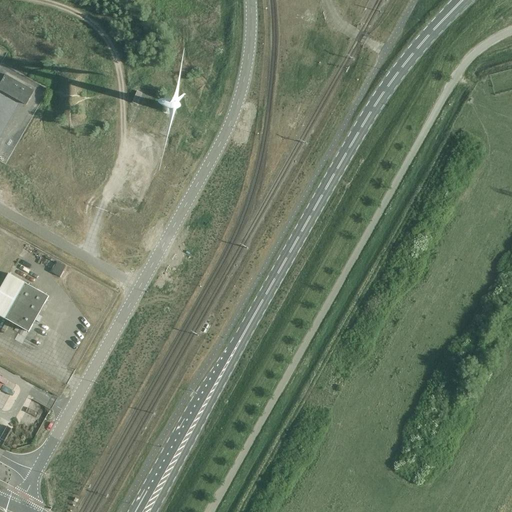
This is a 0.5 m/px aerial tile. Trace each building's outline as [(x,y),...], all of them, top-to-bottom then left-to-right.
[(34,91),(5,74),(0,82),(0,91),(25,106),(34,91)] [(137,105),(142,93),(137,91),(132,103),(133,103),(137,105)] [(164,107),(164,108),(164,109),(164,110),(165,111),(165,112),(167,113),(168,113),(169,113),(170,112),(171,111),(172,110),(172,109),(172,108),(172,107),(171,106),(170,105),(169,104),(168,104),(166,104),(165,105),(165,106),(164,107)] [(55,256),(49,266),(59,272),(65,261),(55,256)] [(0,288),(0,315),(4,318),(28,332),(48,296),(24,283),(8,274),(0,288)]
